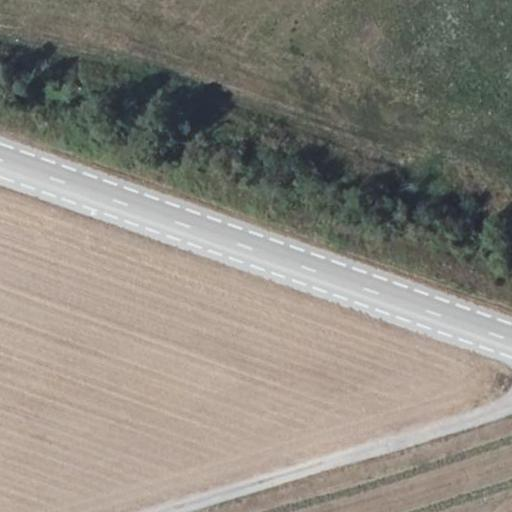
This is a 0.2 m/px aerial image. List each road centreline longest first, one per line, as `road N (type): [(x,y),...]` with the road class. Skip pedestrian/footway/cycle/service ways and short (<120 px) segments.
road 1 (secondary): [(0,148),(511,329)]
road 2 (unclassified): [(178,511),(511,415)]
